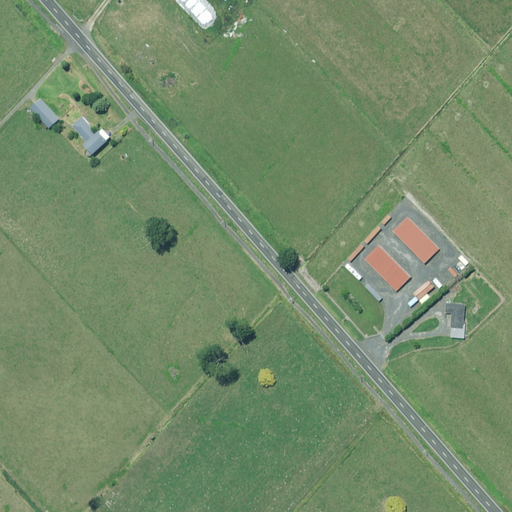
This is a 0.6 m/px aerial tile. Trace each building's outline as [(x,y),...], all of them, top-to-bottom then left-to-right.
[(137,58),(126,49),(119,57),(135,73),(146,61),(140,55),(137,58)] [(42,98),(31,108),(49,128),(60,118),(42,98)] [(73,126),(88,143),(86,145),(95,155),(110,141),(109,140),(111,138),(103,130),(97,135),(82,119),(73,126)] [(440,249),(408,217),(394,230),(426,263),(440,249)] [(412,278),(379,245),(365,259),(398,292),(412,278)] [(447,318),(448,318),(448,327),(452,327),(452,338),(466,339),(467,326),(465,326),(466,305),(448,304),(447,318)]
